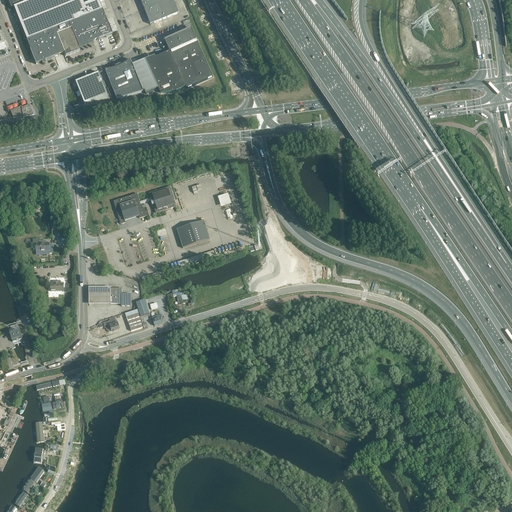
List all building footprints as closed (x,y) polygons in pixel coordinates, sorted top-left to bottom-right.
[(7,0),(8,3),(10,8),(13,7),(31,0),(7,0)] [(31,0),(13,7),(17,17),(19,22),(19,24),(26,41),(29,48),(36,65),(41,62),(42,64),(43,65),(44,65),(45,64),(45,63),(45,61),(64,53),(65,57),(80,51),(78,47),(111,34),(97,0),(95,0),(85,4),(84,5),(81,0),(31,0)] [(173,0),(140,0),(150,25),(178,14),(173,0)] [(156,58),(155,56),(145,60),(158,89),(160,93),(162,93),(163,93),(165,93),(167,93),(168,93),(171,93),(173,92),(175,92),(177,91),(179,90),(186,87),(187,89),(213,77),(197,43),(196,44),(195,42),(197,41),(191,29),(165,41),(170,52),(156,58)] [(105,70),(105,71),(117,100),(143,92),(143,91),(133,65),(131,61),(131,60),(128,62),(127,63),(126,64),(124,64),(121,66),(121,64),(115,66),(116,68),(114,69),(110,70),(108,70),(105,70)] [(145,60),(133,65),(143,91),(145,90),(146,94),(158,89),(145,60)] [(110,100),(99,73),(85,78),(82,77),(81,80),(76,82),(85,105),(110,100)] [(31,111),(29,105),(22,108),(12,113),(14,118),(29,116),(30,115),(31,115),(31,114),(32,113),(32,112),(31,111)] [(149,194),(152,202),(151,202),(152,205),(153,205),(156,214),(177,207),(170,187),(149,194)] [(223,207),(232,203),(229,193),(219,197),(223,207)] [(137,194),(113,202),(121,225),(126,223),(125,221),(139,217),(140,219),(147,216),(145,208),(142,209),(137,194)] [(210,240),(204,221),(177,230),(183,249),(210,240)] [(65,234),(65,230),(62,230),(61,223),(57,223),(58,235),(65,234)] [(50,252),(49,243),(46,243),(46,241),(43,241),(43,243),(36,243),(36,252),(50,252)] [(182,265),(215,257),(214,252),(180,260),(182,265)] [(54,284),(51,284),(51,292),(64,292),(64,284),(61,284),(60,281),(53,281),(54,284)] [(99,289),(89,289),(89,305),(99,305),(111,305),(110,288),(99,289)] [(111,289),(111,304),(115,304),(115,305),(121,304),(121,307),(132,307),(131,294),(122,294),(122,289),(111,289)] [(188,300),(187,293),(184,294),(184,292),(180,293),(179,292),(176,292),(179,304),(183,303),(182,301),(188,300)] [(149,314),(145,300),(136,303),(141,317),(149,314)] [(143,328),(138,314),(127,318),(131,332),(143,328)] [(163,324),(161,318),(160,316),(152,318),(153,321),(155,326),(163,324)] [(120,330),(118,323),(117,324),(116,319),(110,320),(110,322),(104,324),(105,329),(108,328),(109,330),(108,331),(108,332),(109,333),(111,333),(112,333),(120,330)] [(12,342),(17,341),(21,339),(19,331),(9,333),(12,342)] [(52,387),(51,382),(36,386),(37,391),(52,387)] [(60,410),(59,403),(42,405),(43,413),(60,410)] [(45,442),(43,422),(35,423),(37,443),(45,442)] [(66,431),(65,424),(61,425),(61,422),(52,424),(52,425),(55,425),(55,427),(57,427),(57,432),(66,431)] [(34,464),(42,465),(44,449),(36,448),(34,464)] [(45,472),(39,467),(31,478),(37,483),(45,472)] [(30,479),(22,489),(29,494),(37,484),(30,479)] [(29,495),(24,492),(15,504),(20,507),(29,495)]
